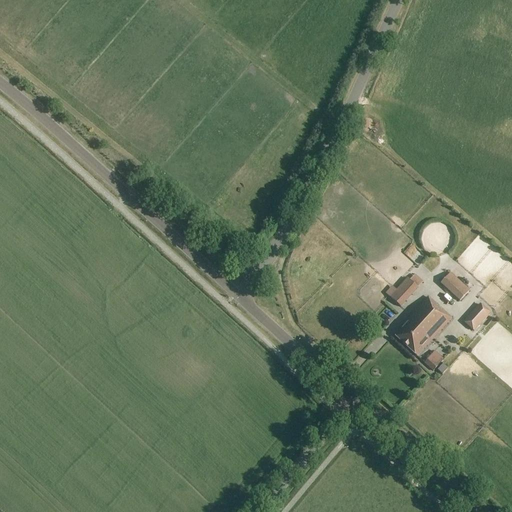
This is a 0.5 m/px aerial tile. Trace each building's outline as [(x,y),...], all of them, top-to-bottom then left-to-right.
[(424,278),(429,269),(418,264),(413,273),(424,278)] [(459,302),(469,291),(450,273),(440,284),(459,302)] [(400,308),(418,289),(407,279),(389,298),(400,308)] [(418,358),(451,320),(427,298),(393,336),(418,358)] [(475,332),(486,318),(475,309),(464,323),(475,332)] [(431,354),(437,360),(446,350),(439,345),(431,354)] [(424,364),(433,372),(438,367),(429,358),(424,364)] [(448,369),(443,364),(437,371),(442,375),(448,369)]
